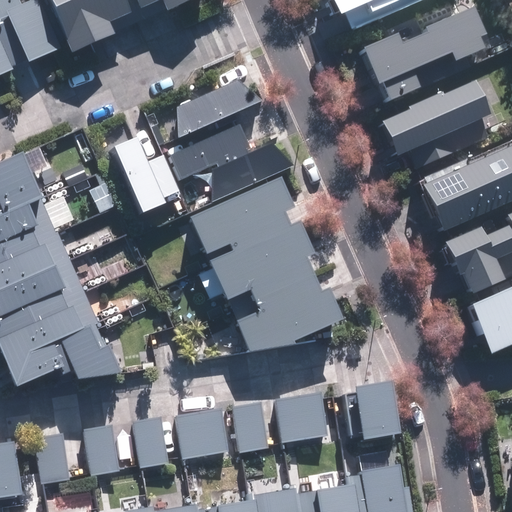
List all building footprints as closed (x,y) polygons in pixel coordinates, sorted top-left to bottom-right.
[(0,0),(0,57),(6,72),(20,66),(22,70),(57,55),(34,1),(15,9),(11,0),(0,0)] [(122,21),(113,0),(33,0),(34,1),(62,61),(105,43),(99,30),(122,21)] [(199,0),(124,0),(132,16),(153,7),(158,19),(199,0)] [(346,11),(353,29),(421,0),(333,0),(340,14),(346,11)] [(364,48),(389,102),(424,87),(416,68),(452,52),(456,62),(487,48),(482,35),(490,32),(478,4),(426,28),(428,32),(404,43),(399,32),(364,48)] [(410,149),(418,168),(489,138),(481,118),(490,114),(476,80),(445,93),(444,90),(411,104),(413,109),(384,121),(398,154),(410,149)] [(173,143),(256,107),(233,85),(172,110),(173,143)] [(208,206),(291,170),(268,148),(245,157),(244,154),(245,153),(235,129),(167,158),(177,182),(213,167),(214,171),(207,174),(208,206)] [(128,144),(103,155),(132,221),(156,210),(154,204),(175,194),(159,158),(138,167),(128,144)] [(511,144),(424,184),(444,230),(511,200),(511,144)] [(22,191),(10,162),(0,166),(0,386),(4,395),(51,376),(53,381),(61,378),(66,389),(110,381),(98,351),(87,355),(77,331),(91,325),(54,234),(47,236),(28,188),(22,191)] [(267,185),(180,225),(197,263),(220,252),(223,258),(199,269),(217,308),(223,305),(232,325),(225,329),(239,359),(284,354),(282,350),(330,327),(317,297),(309,300),(293,265),(301,261),(287,230),(278,234),(272,221),(282,216),(267,185)] [(473,293),(506,278),(497,259),(511,252),(511,213),(508,215),(511,224),(486,235),(482,227),(444,244),(458,276),(464,274),(473,293)] [(511,287),(457,313),(479,363),(511,348),(511,287)] [(390,441),(380,388),(346,394),(355,447),(390,441)] [(321,443),(313,397),(271,404),(279,450),(321,443)] [(263,452),(254,405),(227,410),(236,457),(263,452)] [(223,455),(216,412),(172,419),(179,463),(223,455)] [(164,469),(156,420),(129,425),(137,473),(164,469)] [(114,475),(106,428),(79,432),(87,480),(114,475)] [(65,483),(58,438),(30,442),(37,488),(65,483)] [(0,504),(12,502),(4,449),(0,449),(0,504)] [(511,511),(511,464),(498,466),(503,511),(511,511)] [(392,511),(386,472),(343,480),(348,511),(392,511)] [(345,511),(342,492),(289,501),(290,511),(345,511)] [(286,511),(284,495),(244,502),(246,511),(286,511)]
